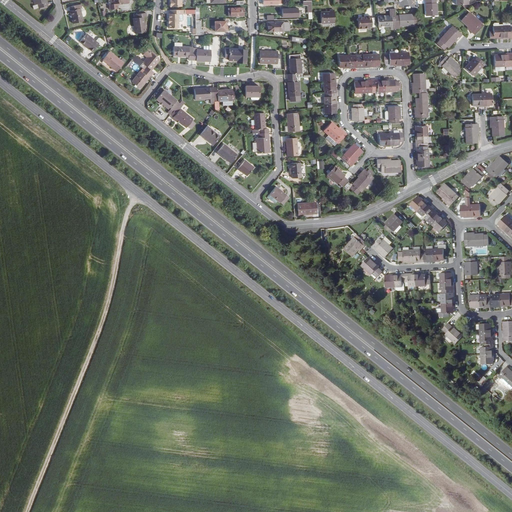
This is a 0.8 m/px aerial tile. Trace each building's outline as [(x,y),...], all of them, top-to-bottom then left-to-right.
[(33,0),(35,5),(38,5),(39,8),(48,6),(46,0),(33,0)] [(117,4),(127,3),(126,0),(111,0),(112,4),(109,5),(109,10),(117,9),(117,4)] [(426,16),(438,16),(436,0),(429,0),(425,0),(426,16)] [(455,0),(456,5),(459,5),(462,11),(465,7),(469,5),(468,4),(467,0),(455,0)] [(70,7),(73,24),(84,21),(80,5),(70,7)] [(283,18),(301,17),(301,12),(298,12),(298,9),(283,9),(283,18)] [(183,14),(183,10),(170,10),(170,13),(168,13),(168,18),(168,23),(168,28),(181,28),(182,14),(183,14)] [(335,23),(334,10),(329,11),(329,12),(320,13),(321,24),(335,23)] [(462,21),(473,31),(472,32),(475,34),(483,25),(469,13),(468,14),(466,12),(463,15),(466,17),(462,21)] [(144,17),(147,17),(146,13),(136,14),(136,18),(133,19),(136,34),(146,32),(144,17)] [(395,16),(396,29),(400,29),(400,27),(414,26),(413,24),(417,23),(416,17),(413,17),(413,15),(395,16)] [(372,28),(371,16),(366,17),(358,18),(358,29),(372,28)] [(395,16),(390,16),(378,17),(378,28),(390,27),(390,30),(396,30),(396,29),(395,16)] [(215,31),(226,31),(226,22),(215,22),(215,23),(211,23),(211,31),(215,31)] [(268,32),(290,31),(290,22),(283,22),(268,22),(268,32)] [(448,48),(458,36),(459,37),(462,34),(452,26),(436,43),(444,50),(447,47),(448,48)] [(511,38),(511,30),(510,30),(510,26),(502,27),(503,38),(510,37),(510,39),(511,38)] [(499,27),(493,27),(493,31),(489,31),(490,38),(500,38),(500,39),(503,39),(503,38),(502,27),(499,27)] [(95,41),(86,34),(80,42),(92,52),(99,44),(102,47),(105,42),(99,37),(97,37),(95,41)] [(193,61),(193,48),(182,47),(174,47),(173,56),(189,57),(189,61),(193,61)] [(204,50),(197,50),(197,48),(193,48),(193,61),(196,61),(211,62),(211,51),(204,50)] [(147,58),(144,62),(135,55),(132,60),(135,62),(140,66),(144,70),(151,75),(153,72),(151,70),(160,60),(147,50),(143,55),(147,58)] [(247,63),(247,51),(225,50),(225,59),(229,59),(229,61),(237,61),(237,63),(247,63)] [(278,64),(278,52),(260,51),(260,64),(278,64)] [(103,60),(117,72),(124,63),(110,52),(103,60)] [(400,66),(399,53),(389,54),(390,65),(396,65),(396,66),(400,66)] [(410,65),(409,53),(399,53),(400,66),(404,66),(404,65),(410,65)] [(369,55),(370,66),(370,67),(373,67),(373,66),(380,65),(379,54),(369,55)] [(500,54),(501,55),(495,56),(495,71),(505,71),(505,66),(504,55),(504,54),(500,54)] [(349,67),(357,67),(357,68),(360,67),(360,56),(356,56),(356,55),(349,56),(349,67)] [(362,55),(362,56),(360,56),(360,67),(363,67),(363,66),(370,66),(369,55),(362,55)] [(350,68),(349,67),(349,56),(339,56),(340,68),(346,67),(346,68),(350,68)] [(455,78),(460,72),(457,68),(459,66),(450,57),(449,58),(446,56),(440,62),(443,65),(442,66),(455,78)] [(482,65),(484,63),(478,57),(475,59),(474,58),(465,68),(474,76),(483,66),(482,65)] [(301,59),(289,60),(290,74),(287,75),(287,79),(297,78),(297,74),(302,74),(301,59)] [(140,89),(151,75),(144,70),(142,73),(140,71),(132,82),(140,89)] [(324,83),(335,83),(336,83),(336,79),(335,79),(335,73),(323,74),(324,83)] [(413,93),(419,93),(426,93),(425,73),(413,74),(414,89),(413,89),(413,93)] [(300,101),(298,81),(297,82),(297,78),(287,79),(289,97),(291,97),(291,102),(300,101)] [(385,80),(385,81),(385,92),(399,91),(399,82),(395,82),(395,80),(389,81),(389,79),(385,80)] [(371,80),(372,81),(365,82),(365,93),(372,93),(372,88),(375,88),(375,80),(371,80)] [(378,92),(385,92),(385,81),(378,81),(378,80),(375,80),(375,88),(378,88),(378,92)] [(365,82),(364,81),(361,81),(361,82),(354,82),(355,93),(365,93),(365,82)] [(335,90),(335,83),(324,83),(324,91),(325,91),(325,94),(337,93),(336,90),(335,90)] [(259,97),(260,97),(260,87),(246,86),(246,97),(251,97),(259,97)] [(213,88),(215,104),(215,110),(219,110),(218,101),(223,101),(223,105),(232,105),(232,100),(235,100),(234,92),(232,92),(232,89),(217,90),(217,87),(213,88)] [(215,104),(213,88),(194,89),(195,100),(210,99),(211,104),(215,104)] [(171,115),(180,104),(177,101),(164,90),(157,99),(169,110),(167,113),(170,115),(171,115)] [(325,104),(336,104),(336,97),(337,96),(337,93),(325,94),(325,97),(324,97),(325,104)] [(427,93),(426,93),(419,93),(419,98),(416,98),(417,114),(415,114),(415,118),(428,117),(427,93)] [(482,94),(477,95),(472,95),(473,106),(479,106),(479,107),(483,106),(482,94)] [(486,105),(492,105),(492,94),(482,94),(483,106),(486,106),(486,105)] [(182,100),(180,104),(171,115),(186,128),(187,127),(191,129),(196,124),(192,121),(193,119),(180,109),(185,103),(182,100)] [(337,104),(336,104),(325,104),(325,114),(336,114),(336,111),(336,107),(337,107),(337,104)] [(362,108),(362,104),(353,105),(353,108),(352,108),(352,121),(364,120),(364,116),(364,109),(364,108),(362,108)] [(399,119),(401,119),(400,106),(388,107),(389,120),(390,120),(390,123),(399,123),(399,119)] [(252,134),(259,133),(269,133),(269,129),(265,129),(264,113),(254,114),(256,130),(252,130),(252,134)] [(299,131),(298,113),(287,114),(288,132),(299,131)] [(491,117),(490,117),(490,121),(492,121),(493,136),(504,136),(503,116),(491,117)] [(344,132),(343,133),(331,123),(324,131),(329,135),(337,143),(338,144),(346,135),(344,132)] [(477,143),(478,143),(477,128),(478,128),(478,124),(466,124),(466,144),(477,143)] [(207,126),(200,135),(213,145),(220,137),(207,126)] [(416,133),(416,137),(417,137),(428,136),(428,126),(417,127),(417,133),(416,133)] [(394,134),(389,134),(390,146),(394,146),(394,145),(400,145),(399,142),(403,141),(403,134),(399,134),(399,131),(394,131),(394,134)] [(269,133),(259,133),(258,134),(258,138),(257,138),(258,153),(270,152),(269,133)] [(387,146),(390,146),(389,134),(380,134),(380,146),(387,145),(387,146)] [(337,143),(329,135),(326,138),(334,146),(337,143)] [(428,146),(428,136),(417,137),(417,143),(416,144),(416,147),(428,146)] [(287,156),(298,156),(297,138),(286,139),(287,156)] [(224,144),(218,152),(231,163),(238,155),(224,144)] [(351,167),(354,163),(353,163),(363,151),(355,144),(342,158),(351,167)] [(429,157),(428,146),(416,147),(416,150),(417,150),(418,157),(429,157)] [(329,153),(336,158),(338,155),(331,150),(329,153)] [(494,177),(495,178),(509,164),(501,156),(490,168),(489,167),(487,170),(494,177)] [(418,157),(417,157),(417,161),(418,161),(418,167),(429,166),(429,157),(418,157)] [(245,160),(238,169),(241,171),(242,171),(248,175),(254,168),(245,160)] [(381,173),(401,172),(400,161),(385,161),(385,160),(377,160),(377,168),(381,168),(381,173)] [(291,164),(291,168),(292,174),(292,179),(302,178),(301,163),(291,164)] [(343,187),(348,181),(344,177),(345,176),(335,166),(327,175),(337,184),(339,183),(343,187)] [(471,188),(482,177),(481,176),(483,173),(483,172),(478,168),(477,167),(475,170),(473,169),(462,181),(471,188)] [(374,178),(364,169),(361,172),(362,173),(350,186),(351,187),(350,188),(357,195),(374,178)] [(446,184),(438,193),(449,203),(448,204),(451,207),(459,197),(446,184)] [(492,198),(489,201),(495,206),(498,203),(499,205),(507,195),(506,194),(509,191),(502,184),(491,197),(492,198)] [(289,198),(276,187),(270,194),(277,201),(283,205),(284,204),(287,206),(291,202),(288,199),(289,198)] [(423,201),(418,196),(410,205),(418,212),(426,203),(424,200),(423,201)] [(298,215),(317,214),(316,203),(297,204),(298,215)] [(426,213),(428,215),(434,210),(431,207),(431,208),(426,203),(418,212),(423,216),(426,213)] [(468,218),(472,218),(471,205),(461,206),(461,217),(468,217),(468,218)] [(481,216),(481,205),(471,205),(472,218),(475,218),(475,217),(481,216)] [(428,221),(433,226),(441,217),(435,212),(436,212),(434,210),(428,215),(431,217),(428,221)] [(395,214),(386,224),(387,225),(385,227),(391,233),(393,230),(394,231),(403,222),(395,214)] [(511,223),(511,220),(506,215),(498,223),(503,228),(502,229),(505,231),(506,230),(511,223)] [(443,220),(444,219),(441,217),(433,226),(440,232),(448,224),(443,220)] [(484,235),(484,234),(469,235),(469,233),(465,233),(466,246),(485,245),(485,244),(487,244),(487,245),(489,245),(489,235),(484,235)] [(363,240),(361,238),(358,235),(357,235),(344,249),(353,257),(364,245),(365,246),(367,244),(363,240)] [(389,244),(384,240),(382,241),(380,239),(375,245),(377,247),(376,248),(386,257),(393,249),(389,244)] [(428,261),(434,260),(434,249),(427,250),(427,254),(424,254),(425,262),(428,262),(428,261)] [(434,249),(434,260),(435,262),(438,262),(438,260),(445,260),(444,249),(439,249),(434,249)] [(414,262),(414,261),(414,250),(404,251),(404,252),(399,252),(399,261),(404,261),(404,262),(411,262),(411,263),(414,262)] [(424,254),(421,254),(421,250),(414,250),(414,261),(421,261),(421,262),(425,262),(424,254)] [(379,268),(380,266),(370,257),(362,266),(372,275),(373,274),(378,278),(383,272),(379,268)] [(511,274),(511,264),(511,262),(510,257),(501,257),(502,262),(500,262),(501,275),(502,275),(502,279),(511,278),(511,275),(511,274)] [(476,262),(476,258),(467,259),(467,262),(466,262),(466,275),(478,275),(478,262),(476,262)] [(442,283),(452,283),(453,283),(453,279),(452,279),(452,273),(441,273),(442,283)] [(402,275),(396,276),(396,287),(396,291),(405,291),(405,287),(403,287),(403,282),(406,282),(406,274),(402,274),(402,275)] [(406,274),(406,282),(406,286),(409,286),(410,287),(417,286),(416,275),(409,275),(409,274),(406,274)] [(431,284),(431,275),(426,276),(426,274),(419,275),(419,274),(416,274),(416,275),(417,286),(426,286),(426,284),(431,284)] [(396,287),(396,276),(396,275),(392,275),(392,276),(386,276),(386,288),(396,287)] [(452,290),(452,283),(442,283),(442,290),(442,294),(446,293),(453,293),(453,290),(452,290)] [(443,304),(453,303),(453,296),(454,296),(453,293),(446,293),(446,296),(442,296),(443,304)] [(511,293),(500,294),(501,306),(501,307),(505,307),(505,305),(511,305),(511,293)] [(494,306),(501,306),(500,294),(494,294),(494,299),(490,299),(491,307),(494,307),(494,306)] [(481,308),(481,307),(480,295),(470,296),(470,301),(468,301),(468,305),(470,304),(471,307),(477,307),(477,308),(481,308)] [(487,295),(480,295),(481,307),(487,306),(487,307),(491,307),(490,299),(487,299),(487,295)] [(454,303),(453,303),(443,304),(443,313),(453,313),(453,307),(454,307),(454,303)] [(446,335),(453,341),(456,344),(464,335),(454,326),(453,327),(448,323),(443,330),(447,333),(446,335)] [(481,329),(481,334),(492,333),(493,333),(493,330),(492,330),(492,324),(480,324),(481,329)] [(492,333),(481,334),(481,341),(481,344),(486,344),(493,344),(493,341),(492,340),(492,333)] [(481,347),(482,355),(493,354),(492,347),(494,347),(493,344),(486,344),(486,347),(481,347)] [(482,355),(482,364),(493,364),(493,358),(494,358),(494,354),(493,354),(482,355)] [(511,373),(509,370),(510,369),(507,366),(498,376),(511,388),(511,373)] [(478,383),(482,386),(487,380),(483,376),(478,383)]
